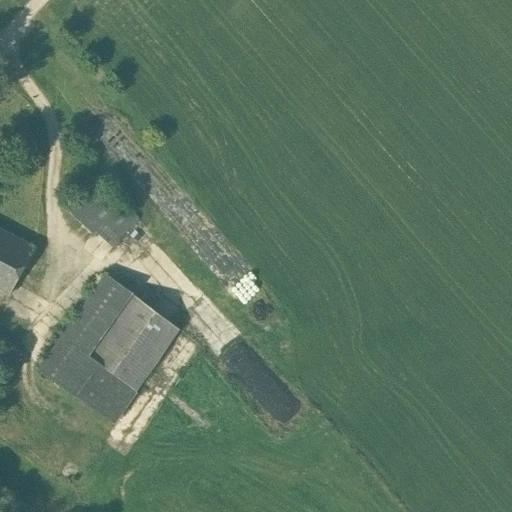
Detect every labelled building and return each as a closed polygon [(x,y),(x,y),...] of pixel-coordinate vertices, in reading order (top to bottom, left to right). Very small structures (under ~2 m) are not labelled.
[(122,207),(88,173),(63,199),(97,233),(100,229),(122,207)] [(122,207),(100,229),(114,244),(139,220),(126,206),(122,207)] [(35,247),(0,228),(0,291),(9,296),(35,247)] [(106,275),(40,370),(72,392),(95,359),(89,355),(132,293),(106,275)] [(132,293),(89,355),(95,359),(136,391),(179,329),(132,293)] [(136,391),(95,359),(72,392),(114,422),(136,391)]
